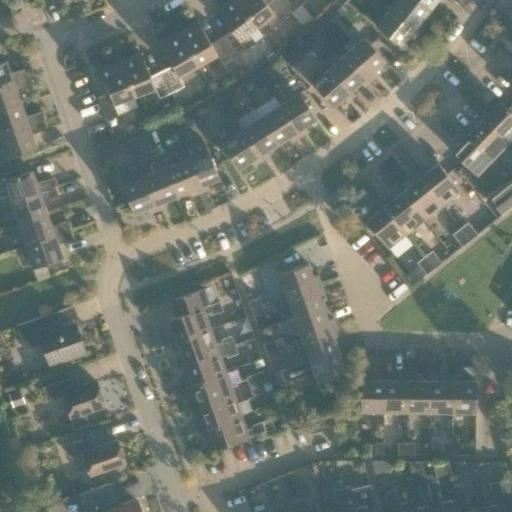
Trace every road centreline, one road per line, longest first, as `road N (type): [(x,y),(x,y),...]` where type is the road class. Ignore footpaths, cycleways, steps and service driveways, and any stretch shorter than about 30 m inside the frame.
road 1 (residential): [(511,342),(373,340),(306,168)]
road 2 (residential): [(178,498),(106,286),(108,263),(119,254)]
road 3 (residential): [(306,168),(405,89),(481,0)]
road 4 (residential): [(119,254),(46,44)]
road 5 (residential): [(119,254),(196,226),(306,168)]
road 6 (residential): [(209,487),(324,447)]
